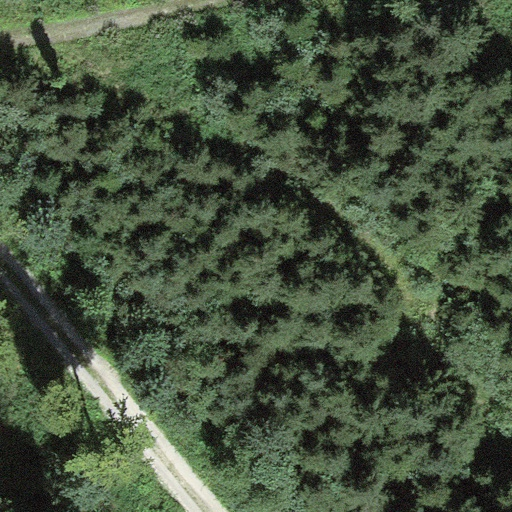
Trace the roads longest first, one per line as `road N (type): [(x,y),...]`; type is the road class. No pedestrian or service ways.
road 1 (track): [(0,240),(223,511)]
road 2 (track): [(0,44),(180,0)]
